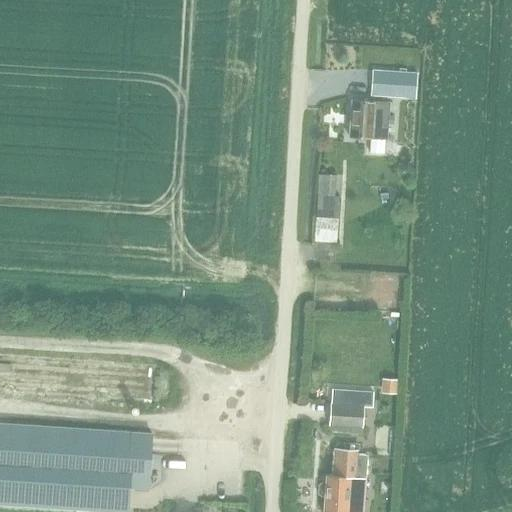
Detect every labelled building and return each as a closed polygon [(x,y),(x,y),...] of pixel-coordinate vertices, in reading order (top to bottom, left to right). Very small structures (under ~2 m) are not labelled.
[(416,95),(418,70),(374,67),(372,91),(416,95)] [(385,137),(387,102),(351,100),(349,135),(385,137)] [(333,193),(334,174),(318,173),(317,193),(333,193)] [(338,217),(339,195),(317,195),(316,217),(338,217)] [(378,274),(377,294),(401,295),(402,276),(378,274)] [(324,285),(342,286),(343,276),(325,275),(324,285)] [(382,378),(382,390),(394,390),(395,378),(382,378)] [(328,423),(328,424),(362,426),(363,405),(371,405),(372,391),(331,388),(330,403),(328,423)] [(147,488),(150,433),(0,422),(0,502),(127,511),(129,487),(147,488)] [(321,495),(324,496),(323,511),(325,511),(362,511),(367,453),(357,453),(357,449),(333,447),(332,474),(325,473),(325,482),(322,482),(318,484),(318,492),(321,495)]
